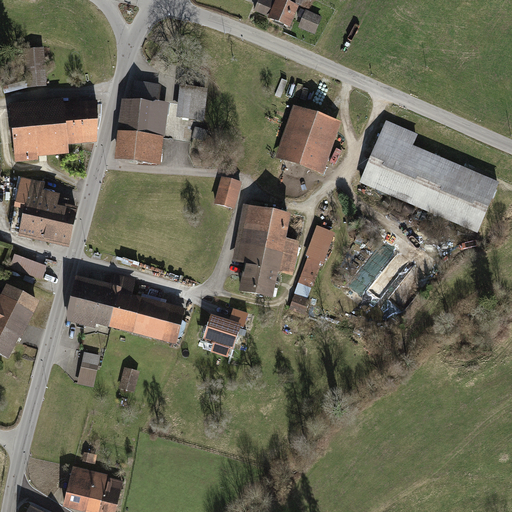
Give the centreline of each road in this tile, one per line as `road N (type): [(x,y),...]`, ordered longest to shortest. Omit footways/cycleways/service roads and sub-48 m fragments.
road 1 (tertiary): [(159,1),(511,150)]
road 2 (tertiary): [(131,47),(74,260)]
road 3 (tertiary): [(74,260),(21,445)]
road 4 (residential): [(74,260),(191,292)]
road 5 (unknown): [(9,133),(9,162),(53,171),(92,193)]
